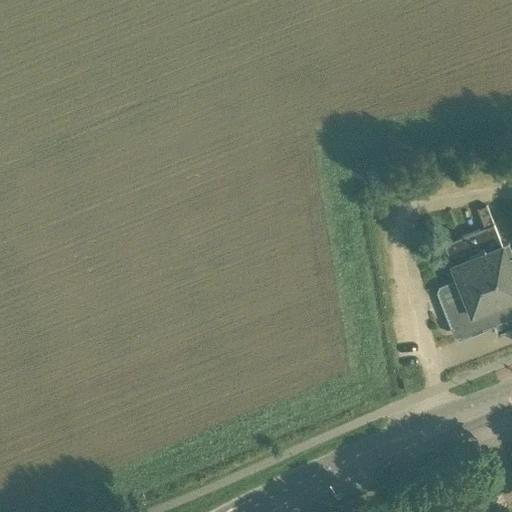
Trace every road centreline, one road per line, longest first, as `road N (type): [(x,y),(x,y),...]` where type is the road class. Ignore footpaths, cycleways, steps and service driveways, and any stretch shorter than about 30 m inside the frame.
road 1 (secondary): [(511,387),(381,436),(236,511)]
road 2 (secondary): [(303,511),(405,455),(511,411)]
